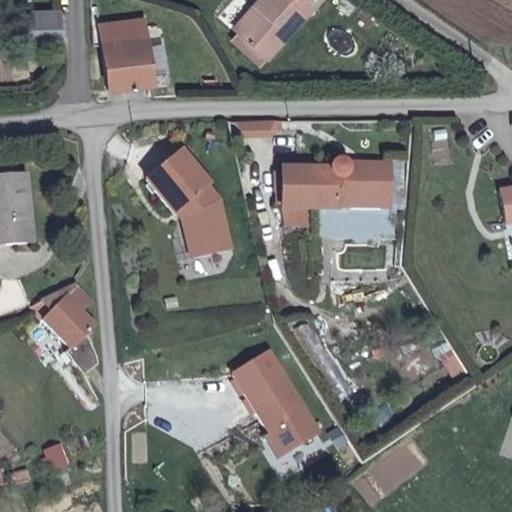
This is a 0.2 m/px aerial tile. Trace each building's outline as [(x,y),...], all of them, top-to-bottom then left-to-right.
[(256,11),(235,35),(264,61),(307,12),(293,0),(259,0),(253,8),(256,11)] [(293,0),(307,12),(317,0),(293,0)] [(253,8),(232,32),(235,35),(256,11),(253,8)] [(58,47),(57,15),(25,16),(26,48),(58,47)] [(103,65),(104,73),(105,90),(150,85),(149,72),(146,45),(145,41),(101,46),(103,65)] [(159,44),(146,45),(149,72),(162,71),(159,44)] [(239,124),(240,142),(272,140),(271,122),(239,124)] [(182,219),(187,242),(199,239),(202,254),(228,248),(217,200),(205,185),(208,183),(180,149),(145,176),(172,211),(180,205),(184,218),(182,219)] [(347,169),(346,162),(335,162),(329,169),(283,168),(281,208),(337,207),(337,198),(389,198),(389,169),(347,169)] [(0,245),(30,243),(24,177),(0,179),(0,245)] [(511,191),(500,194),(505,225),(511,223),(511,191)] [(337,198),(337,207),(389,209),(389,198),(337,198)] [(199,239),(187,242),(190,257),(202,254),(199,239)] [(90,303),(74,287),(60,293),(39,303),(47,315),(40,321),(68,351),(65,354),(81,376),(95,366),(94,356),(84,337),(92,329),(78,313),(90,303)] [(47,315),(39,303),(28,310),(40,321),(47,315)] [(477,346),(484,364),(501,357),(494,339),(477,346)] [(463,370),(451,349),(439,356),(452,377),(463,370)] [(232,377),(267,435),(281,456),(316,434),(268,355),(232,377)] [(281,456),(267,435),(262,438),(275,459),(281,456)] [(62,445),(41,452),(49,476),(70,468),(62,445)]
